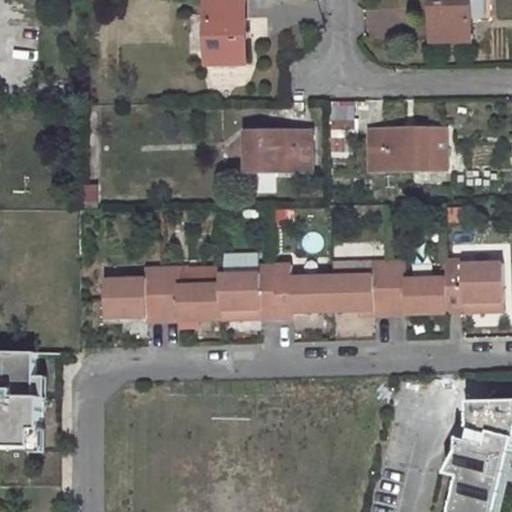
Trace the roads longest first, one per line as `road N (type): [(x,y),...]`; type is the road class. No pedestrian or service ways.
road 1 (residential): [(88,511),(90,392),(118,365),(511,353)]
road 2 (residential): [(336,0),(336,66),(354,85),(511,85)]
